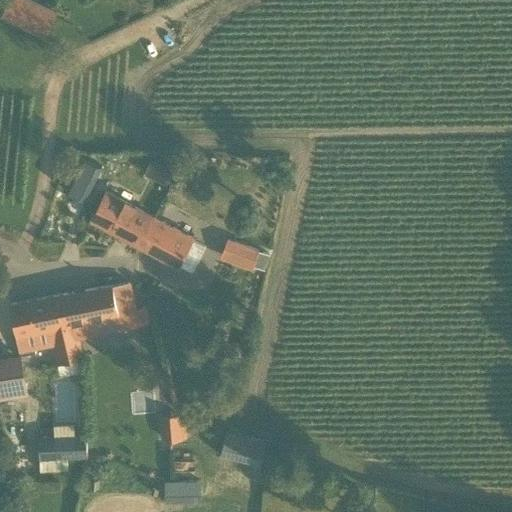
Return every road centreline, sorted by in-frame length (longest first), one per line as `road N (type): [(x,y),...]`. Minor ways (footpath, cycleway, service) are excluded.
road 1 (unclassified): [(14,258),(39,202),(51,85)]
road 2 (residential): [(7,268),(36,276),(136,267)]
